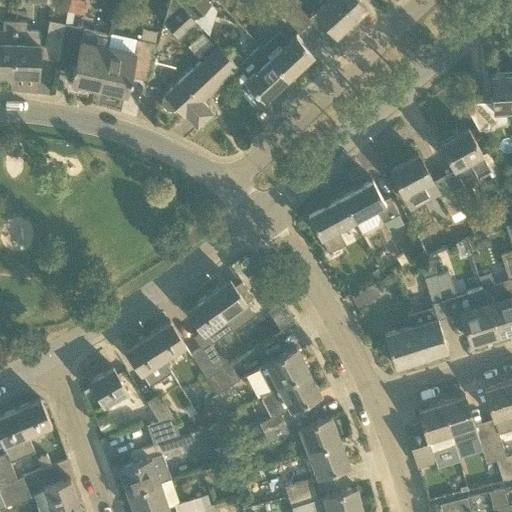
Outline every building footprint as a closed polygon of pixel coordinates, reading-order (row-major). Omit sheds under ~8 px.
[(88,0),(85,0),(70,0),(68,11),(74,12),(85,15),(88,0)] [(195,20),(174,0),(169,0),(163,22),(179,37),(195,20)] [(177,0),(196,19),(212,4),(208,0),(177,0)] [(291,0),(274,0),(275,1),(272,4),(299,33),(311,21),(291,0)] [(328,0),(315,12),(336,34),(365,7),(358,0),(328,0)] [(0,74),(12,75),(14,21),(3,21),(3,31),(0,30),(0,74)] [(14,21),(12,75),(38,76),(40,32),(26,31),(26,22),(14,21)] [(45,48),(61,51),(66,26),(51,23),(45,48)] [(75,65),(73,64),(72,69),(74,69),(72,81),(100,88),(109,46),(111,36),(66,26),(61,51),(77,55),(75,65)] [(150,70),(157,33),(143,30),(141,40),(138,40),(136,52),(109,46),(100,88),(126,93),(129,81),(131,81),(132,77),(130,76),(132,66),(150,70)] [(296,34),(289,40),(280,30),(262,47),(260,45),(260,46),(271,57),(271,56),(290,77),(314,54),(296,34)] [(218,46),(217,48),(203,33),(188,46),(202,61),(164,96),(165,96),(162,100),(163,106),(167,110),(172,111),(177,109),(184,117),(186,116),(197,128),(213,113),(202,101),(238,68),(218,46)] [(237,65),(248,78),(245,81),(264,101),(290,77),(271,56),(271,57),(260,46),(259,45),(237,65)] [(506,111),(511,110),(511,73),(492,75),(493,101),(464,103),(479,130),(494,130),(494,124),(507,124),(506,111)] [(440,143),(454,170),(469,161),(478,178),(491,171),(468,128),(440,143)] [(411,208),(424,200),(438,193),(431,180),(432,180),(419,155),(391,170),(404,195),(411,208)] [(390,197),(384,200),(373,180),(341,197),(354,221),(356,220),(363,232),(378,224),(380,218),(385,221),(399,213),(390,197)] [(452,190),(462,208),(472,203),(462,184),(452,190)] [(450,215),(462,208),(452,190),(440,196),(450,215)] [(337,230),(354,221),(341,197),(308,214),(329,253),(345,245),(337,230)] [(401,249),(409,264),(422,256),(414,242),(401,249)] [(511,251),(501,255),(509,279),(511,277),(511,251)] [(456,296),(456,295),(457,295),(449,271),(437,275),(444,299),(456,296)] [(511,288),(510,283),(496,287),(491,272),(479,276),(483,287),(498,334),(511,329),(511,288)] [(444,299),(437,275),(425,279),(433,303),(444,299)] [(255,315),(246,302),(230,279),(210,294),(225,316),(233,329),(233,328),(234,330),(255,315)] [(352,296),(357,306),(378,295),(373,284),(352,296)] [(471,342),(498,334),(483,287),(467,292),(457,295),(456,295),(456,296),(462,312),(471,342)] [(211,344),(233,329),(225,316),(210,294),(187,310),(202,331),(194,337),(201,347),(200,348),(214,370),(223,364),(211,344)] [(272,323),(293,320),(290,298),(269,300),(272,323)] [(408,315),(411,326),(421,358),(448,350),(434,307),(408,315)] [(149,335),(164,359),(185,345),(170,321),(149,335)] [(395,367),(421,358),(411,326),(385,335),(395,367)] [(141,373),(164,359),(149,335),(126,349),(141,373)] [(258,367),(270,390),(308,370),(296,347),(258,367)] [(205,376),(214,370),(200,348),(191,353),(205,376)] [(211,384),(234,370),(229,361),(224,365),(223,364),(214,370),(205,376),(211,384)] [(104,405),(127,391),(113,367),(90,380),(104,405)] [(234,370),(211,384),(217,394),(240,379),(234,370)] [(260,424),(264,433),(305,413),(301,404),(321,394),(308,370),(270,390),(261,395),(273,418),(260,424)] [(511,427),(511,395),(508,382),(484,389),(494,419),(495,419),(504,416),(508,428),(511,427)] [(157,420),(171,415),(159,395),(147,402),(157,420)] [(475,438),(471,426),(475,425),(465,395),(441,403),(451,433),(455,444),(475,438)] [(16,409),(27,435),(52,425),(41,399),(16,409)] [(432,451),(455,444),(451,433),(441,403),(418,410),(425,432),(408,437),(417,467),(436,461),(432,451)] [(0,437),(3,445),(27,435),(16,409),(0,416),(0,437)] [(106,413),(94,420),(103,436),(115,429),(106,413)] [(331,415),(310,423),(305,413),(264,433),(268,443),(300,429),(308,450),(340,438),(331,415)] [(173,416),(172,416),(171,415),(157,420),(158,421),(147,425),(154,444),(179,435),(173,416)] [(215,434),(221,429),(216,422),(209,428),(215,434)] [(195,442),(214,435),(215,434),(209,428),(208,429),(207,427),(180,437),(179,435),(154,444),(158,455),(195,442)] [(496,460),(499,472),(500,471),(504,482),(511,479),(511,454),(506,457),(499,434),(489,437),(496,460)] [(486,463),(496,460),(489,437),(479,441),(486,463)] [(340,438),(308,450),(318,476),(349,464),(340,438)] [(0,466),(7,483),(17,479),(7,454),(0,456),(0,466)] [(38,459),(42,469),(52,465),(47,455),(38,459)] [(166,465),(155,469),(151,457),(120,468),(128,492),(161,481),(170,477),(166,465)] [(0,495),(1,497),(26,487),(22,477),(17,479),(7,483),(0,485),(0,495)] [(281,497),(288,495),(314,487),(311,478),(285,486),(279,488),(281,497)] [(52,511),(79,503),(70,479),(44,488),(52,511)] [(152,511),(169,506),(161,481),(128,492),(134,511),(152,511)] [(4,507),(30,497),(26,487),(1,497),(4,507)] [(362,511),(357,487),(317,497),(314,487),(288,495),(291,506),(312,500),(315,511),(362,511)] [(220,511),(219,508),(239,501),(237,496),(212,504),(211,504),(204,506),(185,511),(220,511)] [(176,511),(185,511),(204,506),(201,497),(179,503),(175,505),(176,511)] [(458,511),(461,511),(470,510),(467,497),(456,500),(458,511)] [(81,511),(79,503),(52,511),(81,511)]
